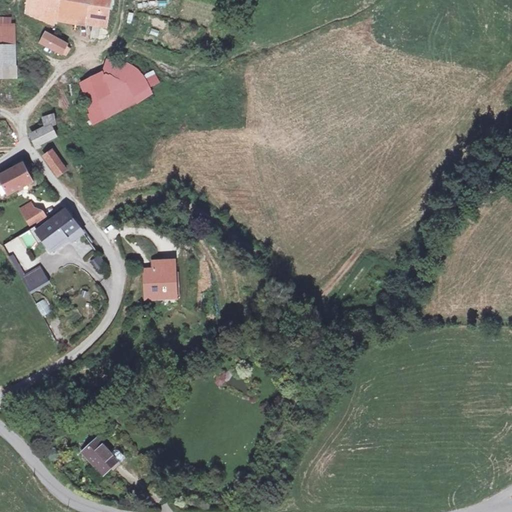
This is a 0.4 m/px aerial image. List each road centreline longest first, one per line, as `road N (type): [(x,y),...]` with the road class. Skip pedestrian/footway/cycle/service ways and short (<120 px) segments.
road 1 (residential): [(55,79),(22,116),(25,147),(109,252),(115,303),(81,349),(0,394)]
road 2 (tertiary): [(0,429),(54,487),(101,511)]
